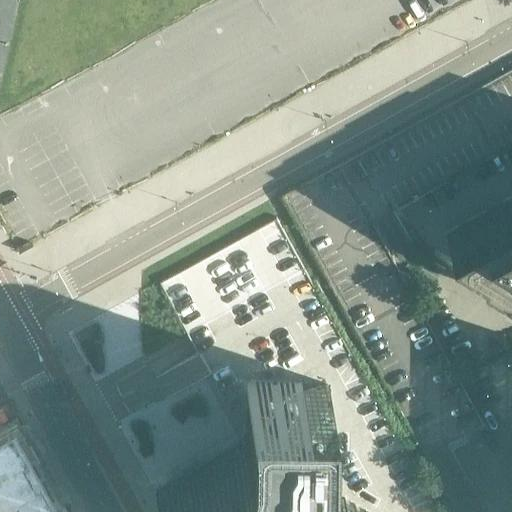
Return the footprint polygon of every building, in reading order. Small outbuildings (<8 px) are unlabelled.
[(496,150),(511,141),(511,66),(282,194),(284,198),(356,329),(424,453),(447,440),(464,431),(465,432),(484,422),(371,219),(496,150)] [(511,165),(511,141),(496,150),(506,168),(511,165)] [(511,197),(446,234),(477,252),(477,257),(511,277),(511,197)] [(366,511),(311,479),(310,477),(319,463),(312,462),(312,465),(304,465),(300,460),(302,383),(247,382),(245,459),(243,463),(232,463),(237,473),(234,478),(171,511),(366,511)] [(0,388),(0,511),(40,511),(62,500),(0,388)]
